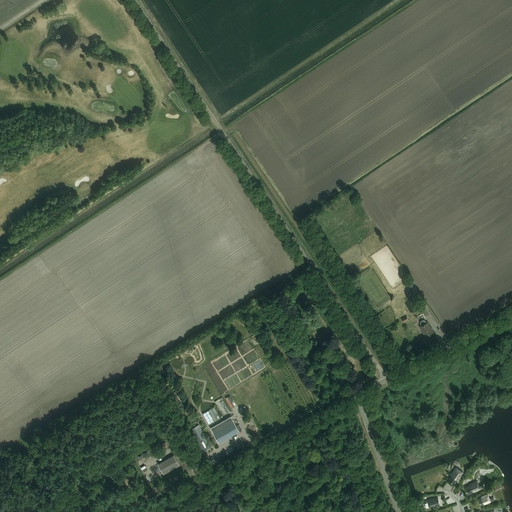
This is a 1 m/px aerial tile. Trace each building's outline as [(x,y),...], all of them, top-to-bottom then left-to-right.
[(411,281),(406,285),(410,292),(415,288),(411,281)] [(434,333),(428,322),(427,323),(426,321),(425,320),(423,320),(421,321),(421,322),(421,324),(422,326),(420,327),(426,338),(434,333)] [(209,424),(220,418),(214,407),(203,414),(209,424)] [(210,428),(213,433),(219,443),(239,431),(231,416),(210,428)] [(190,430),(200,446),(197,448),(201,454),(212,447),(199,425),(190,430)] [(174,455),(158,464),(164,474),(180,465),(174,455)] [(452,476),(449,480),(454,483),(458,477),(459,478),(463,472),(456,468),(451,475),(452,476)] [(470,486),(466,488),(468,493),(475,490),(475,491),(480,488),(481,487),(482,488),(484,487),(483,484),(479,486),(477,481),(470,485),(470,486)] [(479,500),(481,505),(486,503),(486,504),(491,502),(490,501),(492,500),(492,501),(495,500),(494,497),(489,499),(487,495),(481,497),(482,498),(479,500)] [(423,501),(423,504),(428,502),(429,507),(436,506),(435,505),(439,504),(438,498),(432,500),(431,499),(427,500),(427,501),(426,501),(426,500),(423,501)]
